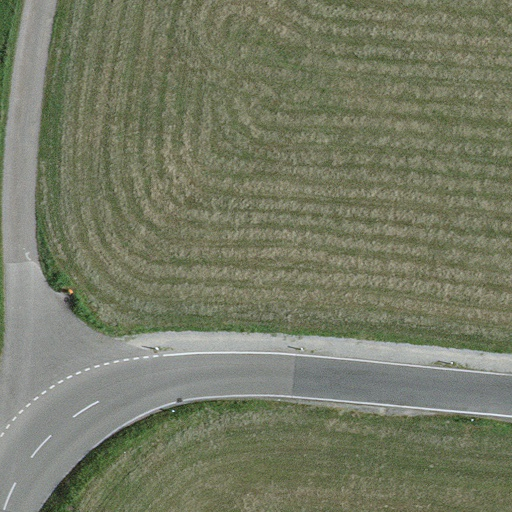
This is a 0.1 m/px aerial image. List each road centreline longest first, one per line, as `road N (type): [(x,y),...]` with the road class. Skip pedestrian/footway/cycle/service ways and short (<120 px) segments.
road 1 (tertiary): [(511,400),(269,377),(157,382),(84,409),(37,450),(5,511)]
road 2 (track): [(84,409),(44,365),(19,293),(17,159),(49,0)]
